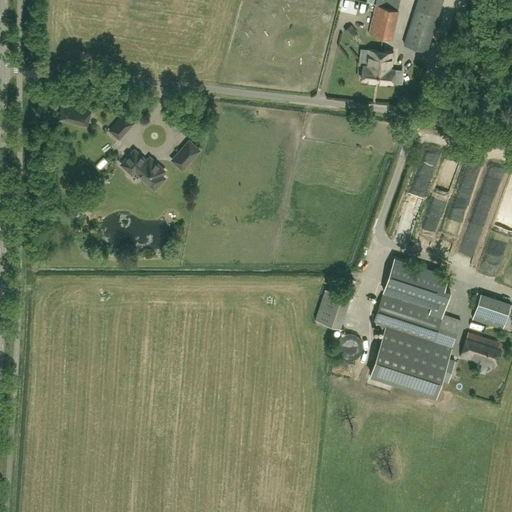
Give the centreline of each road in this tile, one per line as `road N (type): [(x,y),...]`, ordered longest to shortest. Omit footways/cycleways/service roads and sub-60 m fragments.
road 1 (unclassified): [(416,115),(1,63)]
road 2 (secondary): [(0,301),(1,63)]
